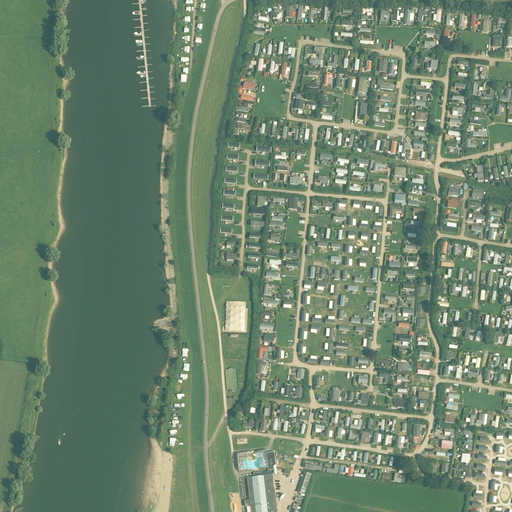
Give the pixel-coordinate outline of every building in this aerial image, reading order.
[(315,14),(319,14),(319,13),(323,13),(323,9),(313,8),(312,20),(315,20),(315,14)] [(431,17),(431,11),(420,10),(418,24),(423,25),(424,16),(431,17)] [(263,50),(262,54),(272,56),(274,48),(270,47),(269,51),(263,50)] [(334,59),(333,63),(329,63),(329,68),(339,68),(339,56),(335,55),(335,59),(334,59)] [(366,70),(372,70),(372,61),(367,61),(367,68),(361,68),(361,72),(366,72),(366,70)] [(325,85),(332,85),(333,78),(334,78),(334,73),(326,73),(325,85)] [(244,89),(255,91),(257,83),(245,81),(244,89)] [(507,97),(501,97),(501,102),(511,102),(511,89),(508,89),(507,97)] [(417,94),(424,94),(424,100),(427,100),(427,92),(417,92),(417,94)] [(325,107),(333,107),(333,103),(328,103),(328,97),(325,97),(325,107)] [(250,113),(250,108),(248,108),(248,104),(246,104),(245,107),(239,106),(238,112),(250,113)] [(416,111),(415,118),(429,120),(430,113),(416,111)] [(239,122),(239,129),(244,129),(244,131),(250,131),(251,126),(247,126),(248,122),(239,122)] [(483,130),(479,130),(480,126),(470,124),(469,131),(482,133),(483,130)] [(362,165),(368,166),(368,161),(359,160),(358,167),(361,168),(362,165)] [(278,163),(278,171),(289,171),(289,163),(278,163)] [(384,168),(385,165),(376,163),(374,170),(379,171),(380,168),(384,168)] [(407,176),(407,167),(396,168),(396,177),(407,176)] [(293,175),(292,184),(303,185),(304,177),(293,175)] [(450,196),(460,196),(460,188),(450,188),(450,196)] [(483,198),(484,190),(470,189),(470,191),(473,191),(472,196),(483,198)] [(395,205),(403,206),(406,206),(407,194),(397,193),(395,205)] [(258,196),(258,206),(267,206),(267,197),(258,196)] [(421,200),(413,198),(411,205),(420,207),(421,200)] [(499,222),(496,222),(496,219),(491,219),(491,228),(499,228),(499,222)] [(300,258),(300,249),(297,249),(297,253),(287,253),(287,257),(300,258)] [(291,268),(291,271),(297,271),(297,263),(286,263),(286,268),(291,268)] [(485,283),(493,283),(493,273),(486,273),(485,283)] [(273,296),(273,291),(269,291),(269,284),(266,284),(265,295),(273,296)] [(438,306),(448,306),(448,301),(441,301),(442,297),(439,297),(438,306)] [(387,309),(386,313),(392,314),(391,319),(395,320),(396,310),(387,309)] [(502,345),(503,339),(505,339),(505,335),(498,334),(496,344),(502,345)] [(269,351),(269,346),(259,346),(258,358),(263,358),(263,351),(269,351)] [(455,359),(456,353),(449,352),(447,362),(451,363),(452,358),(455,359)] [(499,374),(499,377),(497,377),(496,379),(500,379),(499,384),(503,384),(504,375),(499,374)] [(368,377),(357,377),(357,388),(364,388),(364,386),(360,386),(360,384),(368,383),(368,377)] [(445,423),(455,424),(457,416),(447,415),(445,423)] [(255,428),(255,419),(251,419),(251,423),(244,423),(244,428),(255,428)] [(362,427),(362,419),(359,419),(354,419),(354,427),(362,427)] [(316,429),(326,430),(326,437),(330,437),(331,432),(338,433),(339,427),(316,425),(316,429)] [(450,437),(456,438),(456,429),(445,429),(445,433),(450,434),(450,437)] [(362,442),(366,442),(366,438),(370,438),(370,432),(362,432),(362,442)] [(442,448),(453,449),(453,441),(443,441),(442,448)] [(469,451),(474,450),(473,442),(465,442),(466,447),(469,446),(469,451)] [(276,469),(274,452),(266,453),(266,449),(237,453),(239,472),(268,469),(268,470),(276,469)] [(442,461),(452,461),(452,451),(445,451),(445,454),(443,454),(442,461)] [(497,465),(508,467),(509,461),(505,461),(506,455),(502,454),(503,452),(499,451),(497,459),(498,460),(497,465)] [(463,454),(463,462),(471,463),(471,454),(463,454)] [(336,469),(327,468),(326,472),(339,474),(340,465),(336,465),(336,469)] [(247,511),(276,511),(273,488),(272,480),(273,479),(273,475),(271,475),(271,471),(262,472),(263,477),(254,478),(249,478),(247,478),(247,479),(250,501),(245,501),(245,506),(247,507),(247,511)] [(306,495),(312,475),(304,472),(298,492),(306,495)]
